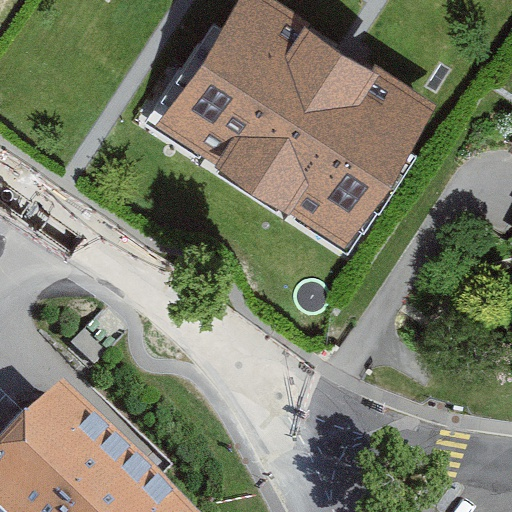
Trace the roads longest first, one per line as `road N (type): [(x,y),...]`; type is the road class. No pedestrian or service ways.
road 1 (tertiary): [(315,410),(82,233),(0,182)]
road 2 (residential): [(511,462),(445,452),(315,410)]
